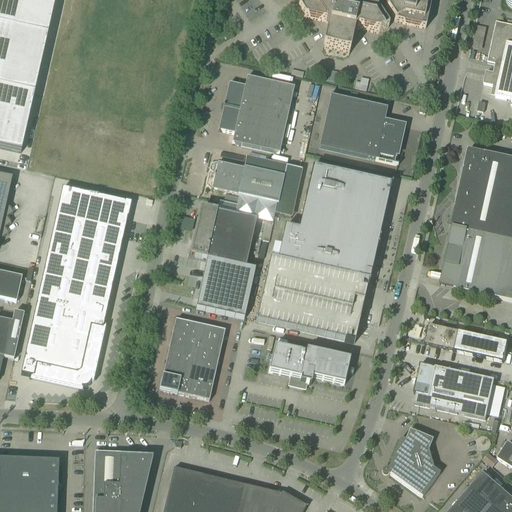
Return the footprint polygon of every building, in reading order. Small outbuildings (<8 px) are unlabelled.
[(0,0),(0,24),(47,35),(55,0),(0,0)] [(356,30),(378,35),(388,29),(373,6),(352,1),(351,0),(310,0),(297,8),(304,18),(325,23),(327,26),(322,48),(349,54),(354,32),(356,30)] [(382,0),(381,1),(395,23),(425,30),(431,0),(382,0)] [(511,0),(505,0),(505,1),(506,5),(508,8),(511,10),(511,27),(496,24),(487,64),(502,68),(500,76),(486,73),(483,85),(497,89),(495,99),(511,102),(511,0)] [(0,87),(34,95),(47,35),(0,24),(0,87)] [(328,83),(337,85),(340,75),(330,73),(328,83)] [(354,75),(351,86),(361,89),(364,77),(354,75)] [(244,88),(228,85),(218,132),(233,136),(231,145),(279,156),(293,90),(246,79),(244,88)] [(34,95),(0,87),(0,150),(20,155),(34,95)] [(403,128),(384,123),(387,110),(331,97),(332,94),(331,94),(318,149),(397,167),(398,166),(392,165),(396,146),(399,146),(403,128)] [(477,113),(483,114),(485,105),(479,103),(477,113)] [(511,160),(484,154),(468,150),(464,169),(463,172),(459,189),(460,189),(459,191),(455,208),(455,210),(454,210),(454,212),(455,212),(455,211),(463,212),(462,221),(458,221),(455,223),(453,226),(448,247),(449,247),(448,249),(444,266),(444,269),(443,270),(444,271),(444,269),(458,272),(454,290),(511,303),(511,160)] [(237,197),(247,200),(262,203),(261,207),(267,208),(268,204),(277,206),(283,179),(243,170),(217,165),(214,176),(213,175),(208,177),(206,187),(210,190),(211,190),(211,191),(237,197)] [(379,239),(390,186),(312,169),(300,221),(298,232),(284,229),(277,262),(270,260),(263,291),(262,291),(255,323),(354,345),(368,283),(369,283),(379,239)] [(0,240),(7,235),(8,235),(5,229),(4,230),(4,229),(10,225),(11,224),(7,219),(6,219),(12,215),(13,214),(9,208),(8,209),(6,205),(12,179),(0,176),(0,240)] [(125,204),(62,190),(21,371),(33,373),(32,378),(80,389),(83,389),(85,389),(87,388),(88,387),(90,385),(90,383),(127,219),(122,218),(125,204)] [(254,271),(245,269),(255,222),(200,210),(192,246),(190,256),(194,257),(194,258),(206,261),(195,310),(244,321),(254,271)] [(190,232),(193,221),(179,218),(176,229),(190,232)] [(0,273),(0,300),(16,304),(21,279),(0,273)] [(0,370),(2,360),(3,360),(4,355),(14,357),(13,361),(23,316),(13,314),(11,324),(0,321),(0,370)] [(208,403),(224,333),(175,321),(159,392),(208,403)] [(427,334),(424,336),(426,339),(424,346),(454,353),(458,333),(429,327),(427,334)] [(349,361),(307,351),(306,351),(305,355),(274,348),(268,373),(290,379),(289,386),(302,389),(303,385),(310,387),(312,380),(344,387),(349,361)] [(494,383),(434,369),(420,366),(413,395),(417,396),(415,406),(485,422),(494,383)] [(390,475),(389,476),(421,500),(439,475),(432,470),(427,452),(432,442),(409,432),(404,442),(400,440),(387,470),(389,470),(390,475)] [(511,447),(507,444),(497,461),(511,471),(511,447)] [(139,511),(152,460),(143,459),(121,458),(121,456),(94,455),(91,511),(139,511)] [(482,462),(491,470),(497,463),(488,455),(482,462)] [(0,511),(55,511),(57,493),(61,493),(61,485),(57,484),(58,464),(0,461),(0,511)] [(191,511),(200,477),(173,470),(163,511),(191,511)] [(511,511),(511,500),(483,475),(450,511),(511,511)] [(191,511),(209,511),(217,481),(200,477),(191,511)] [(217,481),(209,511),(236,511),(243,487),(217,481)] [(271,511),(275,504),(280,496),(243,487),(236,511),(271,511)] [(303,511),(305,508),(281,494),(280,496),(275,504),(271,511),(303,511)]
